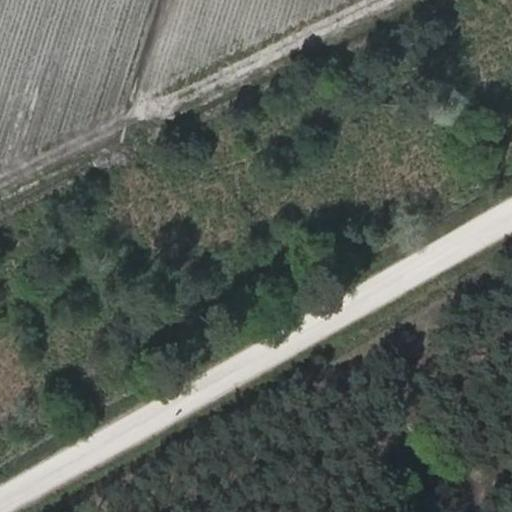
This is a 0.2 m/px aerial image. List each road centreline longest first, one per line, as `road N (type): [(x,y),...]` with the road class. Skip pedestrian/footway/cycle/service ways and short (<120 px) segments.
road 1 (track): [(511,214),(0,503)]
road 2 (track): [(476,0),(0,228)]
road 3 (track): [(161,0),(103,178)]
